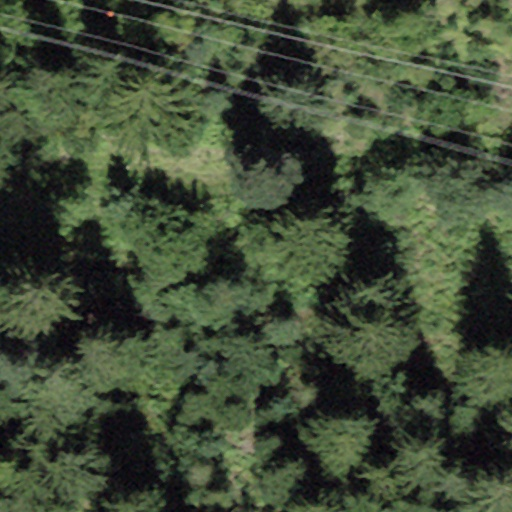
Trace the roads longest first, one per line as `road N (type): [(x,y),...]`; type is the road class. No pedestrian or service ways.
road 1 (track): [(0,258),(66,229),(239,277),(360,286),(511,357)]
road 2 (track): [(511,146),(353,160),(245,192),(89,165),(0,202)]
